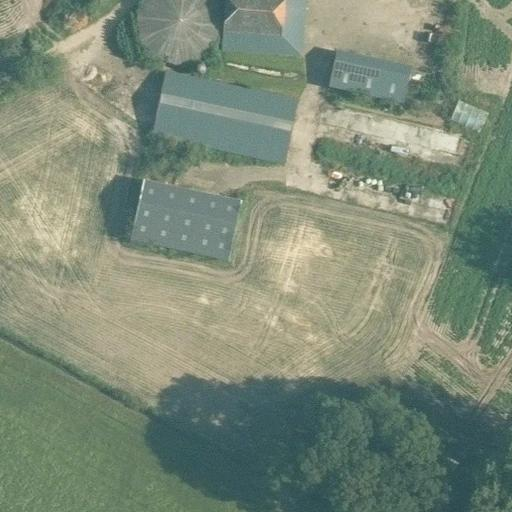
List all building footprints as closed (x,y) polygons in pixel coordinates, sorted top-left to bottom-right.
[(173,64),(176,64),(180,64),(187,64),(193,62),(200,59),(205,55),(210,50),(214,44),(217,38),(219,31),(220,24),(219,17),(217,10),(214,4),(211,0),(147,0),(145,4),(142,10),(140,17),(139,24),(140,31),(142,38),(145,44),(149,50),(154,55),(159,59),(166,62),(173,64)] [(299,56),(303,0),(224,0),(221,50),(299,56)] [(329,88),(404,104),(411,68),(337,52),(329,88)] [(285,164),(298,102),(186,79),(166,74),(152,136),(285,164)] [(459,100),(450,120),(480,133),(489,113),(459,100)] [(241,203),(143,182),(130,243),(228,264),(241,203)]
